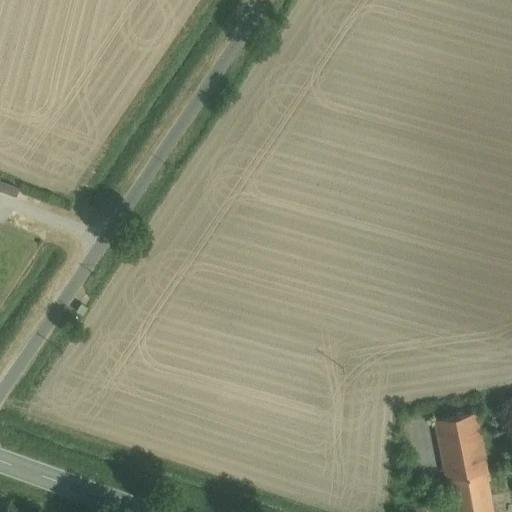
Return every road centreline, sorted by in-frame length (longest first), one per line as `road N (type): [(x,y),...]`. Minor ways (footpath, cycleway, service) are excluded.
road 1 (unclassified): [(0,399),(264,0)]
road 2 (tertiary): [(0,464),(134,511)]
